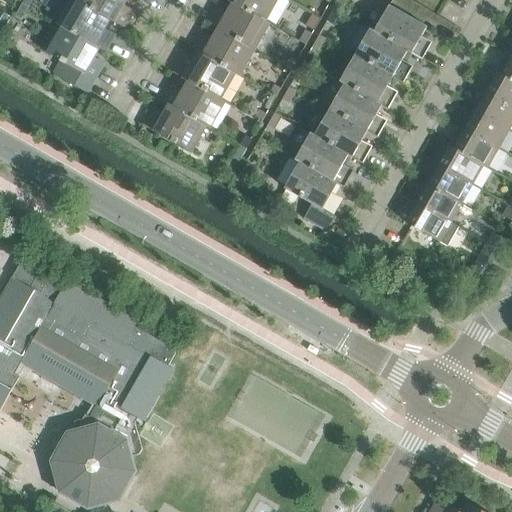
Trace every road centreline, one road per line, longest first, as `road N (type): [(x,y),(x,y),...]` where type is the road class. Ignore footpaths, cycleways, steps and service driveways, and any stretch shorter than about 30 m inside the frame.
road 1 (tertiary): [(418,381),(0,145)]
road 2 (residential): [(348,258),(493,0)]
road 3 (residential): [(112,127),(181,0)]
